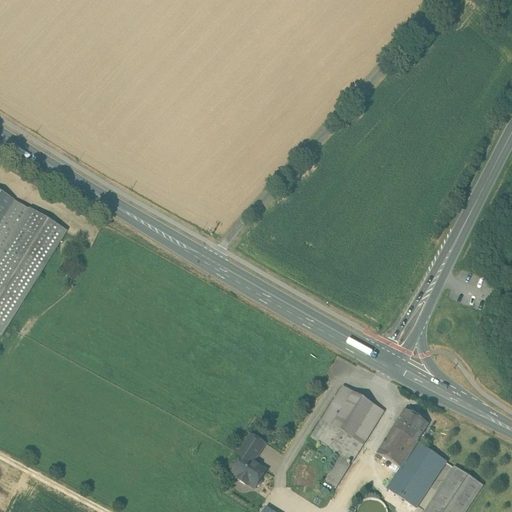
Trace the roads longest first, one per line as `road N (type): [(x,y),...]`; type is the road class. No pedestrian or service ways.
road 1 (primary): [(391,365),(0,134)]
road 2 (primary): [(511,137),(429,294)]
road 3 (primary): [(475,409),(427,356),(429,294)]
